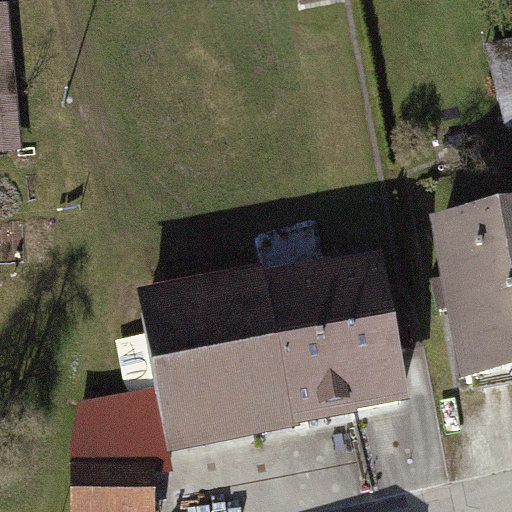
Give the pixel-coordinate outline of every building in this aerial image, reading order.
[(11,9),(0,10),(0,156),(26,154),(11,9)] [(511,48),(483,57),(508,138),(511,136),(511,48)] [(511,225),(434,242),(467,402),(511,392),(511,225)] [(393,269),(274,290),(304,443),(420,420),(393,269)] [(304,443),(274,290),(272,279),(143,303),(161,393),(175,468),(304,443)] [(161,393),(82,410),(75,451),(74,511),(160,511),(160,478),(176,481),(175,468),(161,393)]
